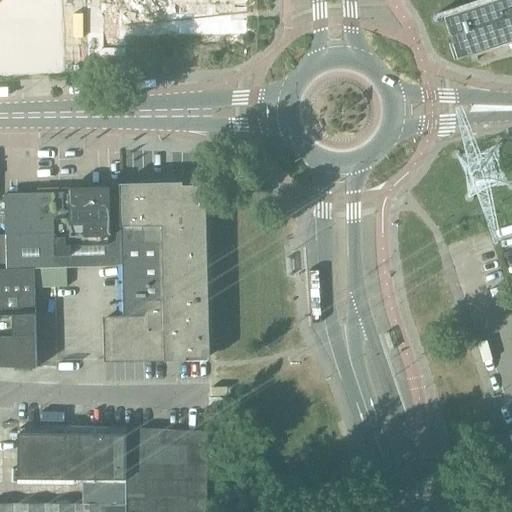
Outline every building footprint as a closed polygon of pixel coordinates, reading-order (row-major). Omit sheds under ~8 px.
[(0,0),(0,62),(56,61),(54,0),(0,0)] [(91,0),(92,22),(113,22),(113,37),(169,37),(169,45),(235,45),(234,0),(91,0)] [(511,5),(510,0),(497,0),(478,6),(492,48),(502,45),(504,51),(510,49),(508,43),(511,41),(511,5)] [(492,48),(478,6),(447,17),(452,35),(460,59),(471,56),(473,62),(478,60),(476,54),(492,48)] [(121,191),(123,265),(124,319),(104,319),(105,363),(166,361),(211,360),(206,182),(121,184),(121,191)] [(71,188),(55,189),(57,268),(67,268),(116,266),(123,265),(121,191),(71,192),(71,188)] [(7,269),(35,269),(57,268),(55,189),(38,189),(38,193),(5,194),(7,269)] [(67,268),(57,268),(35,269),(35,288),(67,288),(67,268)] [(35,269),(7,269),(0,269),(0,366),(37,368),(35,288),(35,269)] [(18,483),(127,484),(129,428),(65,426),(65,430),(19,428),(18,483)] [(127,484),(127,506),(126,511),(207,511),(208,432),(129,428),(127,484)]
